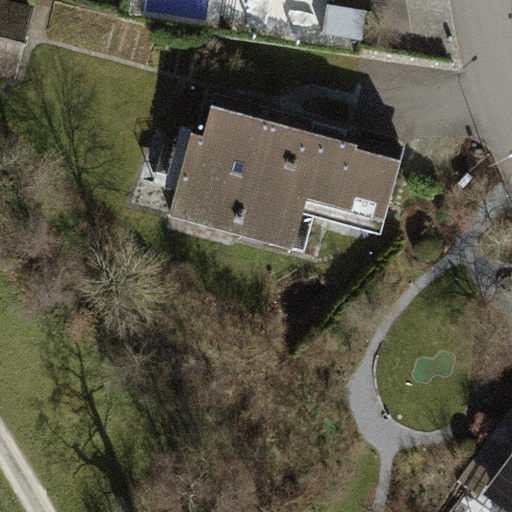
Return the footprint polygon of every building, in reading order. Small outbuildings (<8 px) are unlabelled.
[(0,0),(0,75),(14,79),(34,7),(7,0),(0,0)] [(370,10),(327,3),(322,34),(365,41),(370,10)] [(214,91),(202,135),(194,132),(171,214),(294,248),(304,214),(379,234),(404,143),(214,91)] [(511,408),(492,437),(511,450),(511,408)] [(511,511),(511,452),(483,491),(511,511)]
